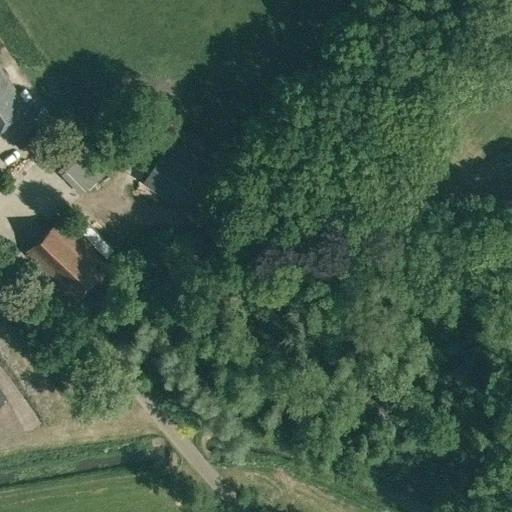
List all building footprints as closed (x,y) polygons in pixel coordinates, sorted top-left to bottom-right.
[(0,69),(0,127),(27,109),(0,69)] [(90,123),(69,143),(82,156),(104,137),(90,123)] [(82,156),(69,143),(51,161),(62,173),(82,156)] [(214,184),(162,151),(144,180),(193,214),(214,184)] [(109,265),(58,216),(24,252),(75,301),(109,265)] [(0,309),(0,343),(55,422),(74,409),(3,308),(0,309)]
